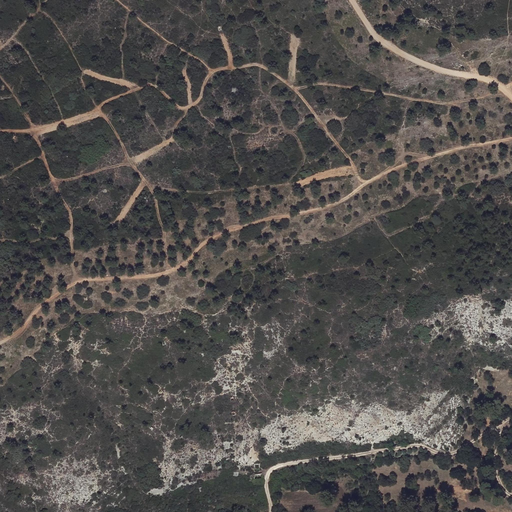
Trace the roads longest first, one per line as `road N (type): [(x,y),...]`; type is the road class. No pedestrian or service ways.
road 1 (track): [(0,342),(74,282),(163,273),(215,235),(315,210),(402,165),(511,137)]
road 2 (track): [(366,182),(295,90),(252,63),(212,70),(190,104),(172,102),(149,84),(97,110),(0,130)]
road 3 (track): [(511,418),(448,454),(418,445),(278,465),(266,476),(270,511)]
road 4 (track): [(511,96),(481,76),(406,57),(373,34),(350,0)]
road 5 (track): [(97,110),(153,194),(174,269)]
road 6 (track): [(279,76),(268,89),(279,128),(314,159),(342,128),(336,116),(319,119)]
road 7 (track): [(34,128),(69,212),(74,282)]
road 8 (track): [(295,90),(317,82),(443,104)]
